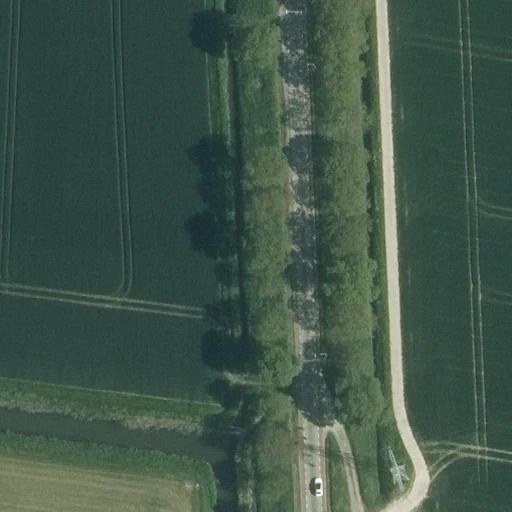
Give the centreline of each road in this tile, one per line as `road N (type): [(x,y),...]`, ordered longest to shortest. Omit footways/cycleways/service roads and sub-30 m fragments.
road 1 (track): [(397,511),(427,487),(399,418),(382,0)]
road 2 (secondary): [(313,511),(290,0)]
road 3 (track): [(355,511),(345,449),(305,371)]
